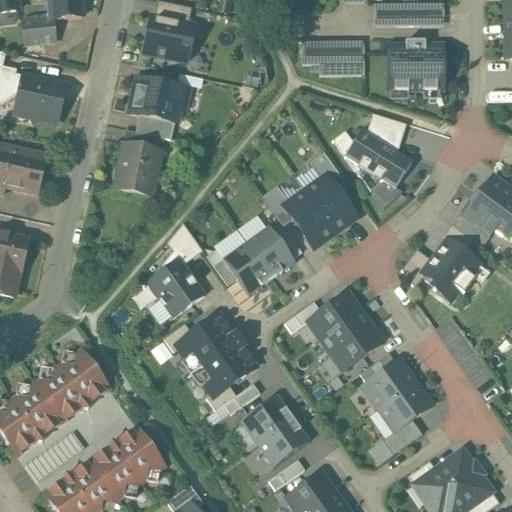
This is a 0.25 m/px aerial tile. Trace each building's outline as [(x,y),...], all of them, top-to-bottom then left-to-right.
[(0,0),(0,14),(18,13),(16,0),(0,0)] [(47,0),(48,2),(49,16),(57,16),(58,21),(56,21),(56,22),(82,19),(79,0),(47,0)] [(443,7),(373,7),(373,29),(443,29),(443,7)] [(288,36),(303,36),(302,12),(287,12),(288,36)] [(204,26),(152,15),(145,46),(197,57),(204,26)] [(52,20),(21,24),(23,47),(53,43),(53,44),(54,43),(52,20)] [(364,43),(301,43),(301,67),(318,67),(318,78),(364,78),(364,43)] [(405,48),(386,48),(386,94),(443,94),(443,48),(424,48),(424,44),(405,44),(405,48)] [(15,99),(17,102),(23,78),(6,75),(6,70),(2,69),(4,56),(0,55),(0,108),(15,99)] [(252,55),(226,56),(228,88),(253,89),(254,75),(252,55)] [(23,78),(17,102),(14,116),(30,120),(33,126),(40,122),(55,126),(63,87),(23,78)] [(191,91),(133,78),(125,116),(182,129),(191,91)] [(366,137),(397,156),(406,128),(372,117),(366,137)] [(146,137),(125,133),(123,145),(143,150),(146,137)] [(397,156),(366,137),(360,133),(352,146),(343,160),(343,161),(344,162),(358,170),(357,171),(371,178),(379,185),(379,184),(383,186),(394,193),(411,166),(397,156)] [(343,160),(352,146),(344,134),(332,144),(343,160)] [(143,150),(123,145),(113,193),(151,200),(161,153),(143,150)] [(11,152),(0,149),(0,196),(3,197),(5,188),(3,187),(11,152)] [(32,155),(12,150),(11,152),(3,187),(5,188),(37,195),(44,166),(31,163),(32,155)] [(324,177),(334,192),(344,186),(324,156),(308,167),(319,181),(324,177)] [(358,170),(344,162),(370,196),(383,186),(379,184),(379,185),(371,178),(357,171),(358,170)] [(292,222),(313,252),(355,222),(334,192),(324,177),(319,181),(287,205),(282,208),(292,222)] [(511,194),(489,179),(464,215),(511,247),(511,194)] [(282,230),(292,222),(282,208),(287,205),(276,190),(262,200),(282,230)] [(160,269),(163,274),(178,263),(182,269),(202,255),(182,227),(166,247),(172,255),(160,269)] [(446,243),(464,256),(472,244),(451,229),(442,240),(446,243)] [(268,230),(245,246),(271,282),(293,267),(291,263),(277,244),(268,230)] [(27,243),(0,236),(0,270),(18,274),(20,274),(27,243)] [(287,236),(277,244),(291,263),(301,256),(287,236)] [(446,243),(430,264),(421,277),(423,279),(433,287),(430,291),(450,306),(458,294),(463,297),(474,282),(470,278),(478,268),(478,267),(464,256),(446,243)] [(248,298),(271,282),(245,246),(223,263),(230,273),(237,282),(248,298)] [(215,253),(206,260),(227,289),(237,282),(230,273),(215,253)] [(415,291),(423,279),(421,277),(430,264),(416,253),(401,273),(411,288),(415,291)] [(173,321),(203,299),(182,269),(178,263),(163,274),(145,287),(157,304),(160,302),(173,321)] [(490,276),(478,268),(470,278),(474,282),(481,287),(490,276)] [(18,274),(0,270),(0,292),(13,295),(18,274)] [(345,368),(384,341),(350,293),(311,321),(345,368)] [(438,328),(458,357),(472,347),(452,318),(438,328)] [(232,338),(218,319),(191,338),(176,348),(178,351),(211,398),(213,401),(228,390),(255,371),(241,351),(245,348),(235,336),(232,338)] [(176,348),(191,338),(184,327),(164,343),(172,355),(178,351),(176,348)] [(62,367),(52,374),(42,372),(40,383),(29,391),(19,389),(17,399),(7,406),(0,405),(0,436),(15,458),(36,443),(41,444),(42,439),(81,411),(87,412),(88,406),(108,392),(81,353),(74,358),(64,356),(62,367)] [(359,378),(365,388),(395,367),(387,357),(359,378)] [(430,409),(398,365),(395,367),(365,388),(363,390),(395,435),(411,423),(430,409)] [(235,399),(223,408),(230,418),(259,397),(252,387),(235,399)] [(213,401),(211,398),(205,402),(214,414),(223,408),(235,399),(228,390),(213,401)] [(108,392),(88,406),(87,412),(81,411),(42,439),(41,444),(36,443),(15,458),(43,497),(64,483),(65,477),(70,478),(109,450),(110,445),(116,445),(136,431),(108,392)] [(511,395),(502,402),(511,418),(511,395)] [(257,448),(292,423),(276,400),(240,425),(257,448)] [(308,445),(292,423),(257,448),(272,470),(308,445)] [(421,438),(411,423),(395,435),(382,445),(392,458),(421,438)] [(109,450),(70,478),(65,477),(64,483),(43,497),(54,511),(110,511),(111,507),(123,498),(133,500),(135,490),(145,483),(155,484),(157,474),(163,469),(136,431),(116,445),(110,445),(109,450)] [(467,511),(491,495),(462,453),(434,473),(419,484),(420,485),(431,500),(424,505),(429,511),(467,511)] [(297,464),(267,484),(274,493),(303,473),(297,464)] [(419,484),(434,473),(429,465),(407,480),(414,489),(420,485),(419,484)] [(291,511),(310,511),(334,495),(320,476),(285,502),(291,511)] [(189,489),(166,505),(170,511),(181,511),(190,506),(193,511),(196,511),(203,507),(189,489)] [(346,511),(334,495),(310,511),(346,511)] [(491,495),(467,511),(490,511),(498,507),(491,495)]
